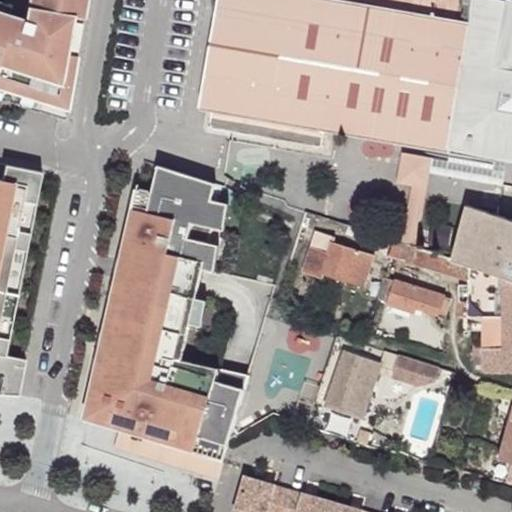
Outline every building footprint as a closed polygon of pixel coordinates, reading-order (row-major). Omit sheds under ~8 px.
[(89,0),(30,0),(27,19),(0,11),(0,92),(70,113),(89,0)] [(470,0),(217,0),(199,107),(212,110),(325,130),(448,152),(470,0)] [(511,1),(501,0),(470,0),(448,152),(505,162),(511,163),(511,1)] [(325,130),(212,110),(208,130),(232,134),(322,151),(325,130)] [(447,161),(403,152),(397,183),(410,186),(402,242),(415,246),(429,174),(503,185),(505,162),(448,152),(447,161)] [(0,395),(21,396),(27,362),(7,355),(43,174),(0,163),(0,395)] [(119,432),(221,462),(233,422),(247,376),(219,370),(179,361),(186,326),(201,327),(204,301),(193,298),(200,270),(211,271),(214,247),(186,240),(191,223),(220,229),(225,205),(209,200),(213,185),(156,167),(150,191),(135,189),(92,368),(80,420),(119,432)] [(511,220),(467,206),(453,258),(468,263),(511,278),(511,220)] [(335,237),(316,230),(311,245),(329,252),(333,244),(335,237)] [(402,242),(388,237),(384,253),(467,280),(468,263),(453,258),(415,246),(402,242)] [(376,256),(333,244),(329,252),(324,275),(364,290),(376,256)] [(329,252),(311,245),(301,273),(322,279),(324,275),(329,252)] [(511,278),(468,263),(467,280),(467,285),(466,317),(481,318),(482,328),(482,339),(483,351),(502,352),(502,328),(511,328),(511,278)] [(394,279),(384,276),(377,297),(386,304),(394,279)] [(450,300),(394,279),(386,304),(413,312),(415,307),(444,318),(450,300)] [(467,285),(458,287),(456,317),(466,317),(467,285)] [(481,318),(466,317),(466,328),(482,328),(481,318)] [(502,352),(483,351),(483,370),(511,370),(511,328),(502,328),(502,352)] [(482,339),(475,339),(474,358),(474,370),(483,370),(483,351),(482,339)] [(383,364),(344,351),(323,408),(365,420),(383,364)] [(398,355),(392,375),(415,384),(417,377),(435,382),(439,369),(398,355)] [(511,409),(499,456),(511,460),(511,409)] [(221,462),(119,432),(116,448),(216,479),(221,462)] [(282,511),(289,489),(243,476),(233,511),(282,511)] [(330,511),(333,502),(289,489),(282,511),(330,511)] [(364,511),(333,502),(330,511),(364,511)]
